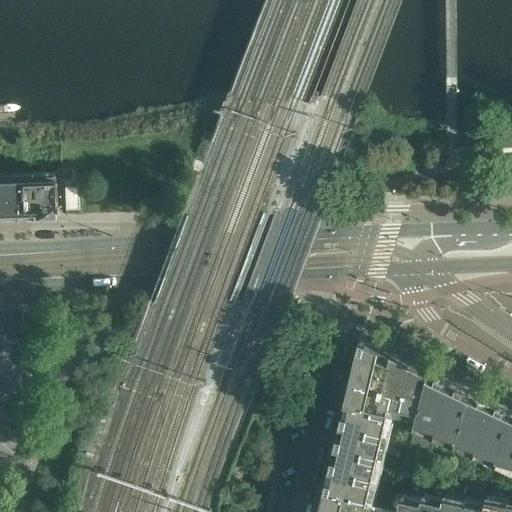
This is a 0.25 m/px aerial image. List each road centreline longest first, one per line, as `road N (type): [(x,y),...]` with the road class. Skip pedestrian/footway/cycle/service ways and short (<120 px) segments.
road 1 (primary): [(478,231),(0,248)]
road 2 (primary): [(0,287),(326,274)]
road 3 (residential): [(326,274),(345,312),(299,511)]
road 4 (residential): [(412,270),(423,311),(511,373)]
